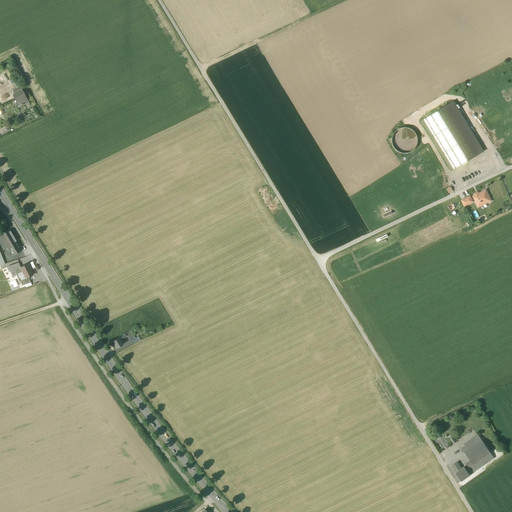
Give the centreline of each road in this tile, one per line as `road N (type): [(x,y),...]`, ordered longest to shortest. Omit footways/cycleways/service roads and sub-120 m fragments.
road 1 (track): [(159,0),(418,425)]
road 2 (primary): [(227,511),(143,410),(0,191)]
road 3 (track): [(317,260),(511,166)]
road 4 (track): [(343,0),(201,68)]
